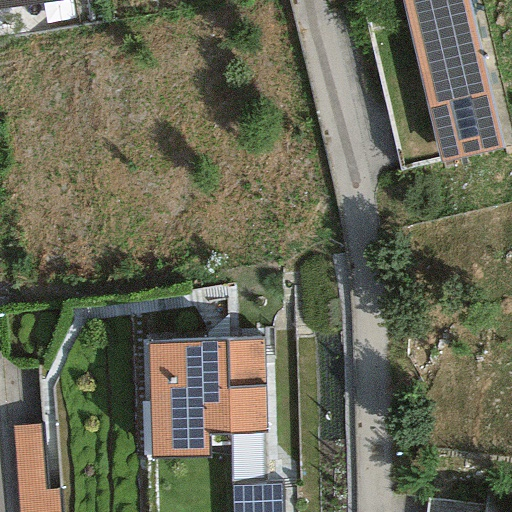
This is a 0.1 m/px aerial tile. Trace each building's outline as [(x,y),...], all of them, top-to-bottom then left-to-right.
[(0,0),(0,8),(62,0),(0,0)] [(468,0),(400,0),(438,164),(503,149),(468,0)] [(261,341),(146,344),(149,459),(206,457),(205,434),(264,433),(261,341)] [(12,427),(16,511),(58,511),(57,489),(44,490),(40,426),(12,427)] [(279,511),(279,485),(230,486),(230,511),(279,511)] [(481,511),(483,504),(425,499),(423,511),(481,511)]
